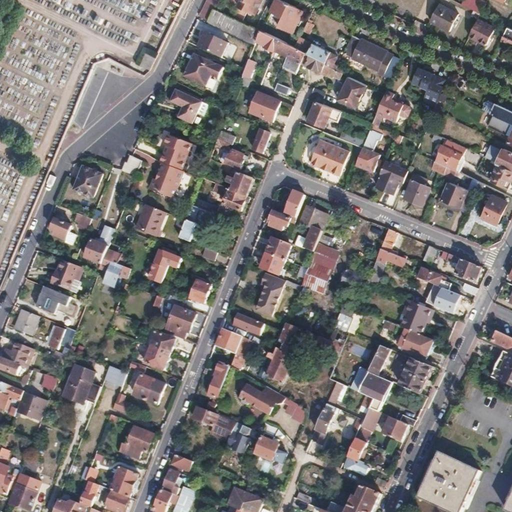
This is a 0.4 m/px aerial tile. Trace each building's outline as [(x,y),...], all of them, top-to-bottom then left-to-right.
[(177,0),(175,6),(181,9),(185,0),(177,0)] [(207,0),(205,4),(215,9),(216,9),(220,0),(207,0)] [(241,0),(244,1),(241,8),(256,16),(263,0),(241,0)] [(281,0),(277,0),(271,13),(283,19),(279,28),(294,35),(304,15),(296,11),(298,8),(281,0)] [(464,0),(462,5),(482,14),(487,4),(479,0),(478,0),(464,0)] [(205,4),(199,17),(209,22),(215,9),(205,4)] [(440,5),(431,22),(451,31),(459,14),(440,5)] [(215,9),(209,22),(221,28),(220,30),(225,33),(226,30),(244,39),(233,63),(246,69),(249,61),(257,41),(261,31),(256,29),(216,9),(215,9)] [(479,19),(470,37),(488,46),(497,28),(479,19)] [(307,22),(305,31),(312,32),(313,23),(307,22)] [(511,29),(508,27),(503,40),(508,43),(509,41),(511,42),(511,29)] [(261,31),(257,41),(267,46),(266,47),(275,51),(280,40),(261,31)] [(206,32),(198,47),(222,58),(230,43),(206,32)] [(354,35),(345,53),(386,73),(394,55),(354,35)] [(300,38),(296,48),(307,53),(326,62),(325,65),(336,71),(338,66),(333,64),(337,57),(331,54),(331,53),(300,38)] [(275,51),(274,53),(276,55),(278,52),(288,57),(293,46),(280,40),(275,51)] [(293,46),(288,57),(284,66),(298,72),(302,63),(307,53),(296,48),(293,46)] [(196,52),(184,75),(208,87),(214,76),(220,78),(226,67),(196,52)] [(307,53),(302,63),(323,73),(323,74),(327,76),(329,73),(340,78),(342,74),(336,71),(325,65),(326,62),(307,53)] [(146,54),(140,67),(150,71),(156,59),(146,54)] [(394,55),(386,73),(394,77),(401,58),(394,55)] [(246,69),(244,75),(249,78),(256,64),(249,61),(246,69)] [(270,63),(263,80),(269,82),(276,66),(270,63)] [(420,67),(413,83),(426,89),(427,93),(424,100),(436,106),(443,90),(447,80),(435,75),(435,74),(420,67)] [(244,75),(240,85),(245,88),(249,78),(244,75)] [(350,77),(339,101),(357,109),(368,86),(350,77)] [(278,83),(275,91),(287,96),(291,88),(278,83)] [(315,88),(311,100),(317,102),(322,89),(316,87),(315,88)] [(386,95),(374,124),(379,127),(384,116),(398,122),(401,115),(407,117),(411,117),(413,112),(411,108),(394,101),(396,94),(388,91),(386,95)] [(177,92),(172,104),(184,109),(179,119),(193,126),(203,104),(177,92)] [(259,93),(251,114),(274,122),(282,102),(259,93)] [(484,109),(492,113),(496,103),(488,100),(484,109)] [(342,112),(318,102),(310,120),(319,124),(326,127),(329,118),(338,122),(342,112)] [(511,110),(496,103),(492,113),(496,115),(503,118),(511,122),(511,110)] [(509,142),(511,143),(511,122),(503,118),(496,115),(490,127),(508,136),(511,137),(509,142)] [(364,147),(357,164),(375,171),(381,155),(373,151),(378,141),(381,141),(383,135),(396,140),(398,134),(379,127),(374,124),(366,142),(364,147)] [(221,132),(218,140),(231,145),(233,146),(236,138),(221,132)] [(262,132),(255,150),(263,154),(271,135),(262,132)] [(344,133),(342,138),(364,147),(366,142),(344,133)] [(164,154),(161,163),(163,164),(182,172),(192,145),(171,136),(167,147),(169,148),(167,155),(164,154)] [(216,145),(210,160),(216,162),(222,147),(229,150),(229,149),(231,145),(218,140),(216,145)] [(313,148),(311,154),(313,159),(311,164),(324,169),(325,167),(329,168),(328,171),(341,176),(351,152),(321,140),(319,144),(313,148)] [(448,167),(460,173),(462,168),(461,163),(464,156),(468,149),(448,140),(445,147),(442,146),(440,150),(440,154),(436,162),(437,162),(448,167)] [(231,145),(229,149),(232,150),(245,155),(247,151),(233,146),(231,145)] [(492,147),(487,158),(500,164),(511,169),(511,153),(505,150),(504,152),(492,147)] [(226,154),(223,163),(241,170),(245,161),(242,161),(245,155),(232,150),(229,155),(226,154)] [(125,163),(122,171),(137,177),(143,161),(131,156),(127,164),(125,163)] [(210,160),(207,167),(216,171),(218,168),(219,163),(216,162),(210,160)] [(383,174),(378,186),(395,194),(399,184),(395,183),(397,180),(405,183),(410,171),(387,161),(382,174),(383,174)] [(437,162),(434,168),(445,174),(448,167),(437,162)] [(219,163),(218,168),(230,172),(232,168),(219,163)] [(157,181),(153,191),(174,199),(184,173),(182,172),(163,164),(160,173),(162,174),(159,181),(157,181)] [(511,169),(500,164),(492,181),(510,189),(511,185),(511,169)] [(84,167),(75,190),(95,198),(104,175),(84,167)] [(448,167),(445,174),(458,180),(461,173),(460,173),(448,167)] [(230,177),(228,183),(235,186),(233,191),(248,197),(255,181),(240,174),(237,180),(230,177)] [(418,175),(415,181),(428,186),(430,180),(418,175)] [(413,180),(406,198),(424,205),(432,187),(428,186),(415,181),(413,180)] [(450,182),(443,200),(468,211),(473,197),(467,195),(469,190),(450,182)] [(217,184),(215,190),(220,192),(224,199),(227,200),(225,205),(242,211),(248,197),(233,191),(217,184)] [(294,196),(286,214),(292,217),(298,219),(306,196),(293,191),(292,195),(294,196)] [(493,196),(483,217),(498,224),(508,203),(493,196)] [(102,197),(97,209),(105,212),(110,200),(102,197)] [(196,198),(193,206),(212,213),(216,215),(219,207),(196,198)] [(148,205),(139,228),(158,236),(167,213),(148,205)] [(184,228),(180,239),(191,243),(196,230),(200,232),(202,227),(206,229),(207,226),(223,232),(227,221),(211,215),(212,213),(193,206),(187,221),(184,228)] [(308,207),(302,223),(314,228),(310,240),(306,250),(315,254),(319,244),(331,216),(308,207)] [(274,212),(271,220),(273,221),(271,226),(283,231),(285,226),(289,227),(291,222),(296,224),(298,219),(292,217),(291,219),(274,212)] [(79,214),(76,221),(90,227),(93,219),(79,214)] [(57,219),(53,230),(57,231),(56,235),(67,240),(70,232),(73,226),(57,219)] [(109,247),(116,231),(105,227),(99,243),(94,241),(87,258),(103,264),(106,256),(108,251),(109,247)] [(390,230),(382,250),(391,253),(399,234),(390,230)] [(67,240),(66,242),(74,245),(78,235),(70,232),(67,240)] [(298,246),(306,250),(310,240),(302,237),(298,246)] [(273,239),(267,253),(286,261),(291,246),(273,239)] [(309,270),(303,286),(325,295),(342,254),(319,244),(315,254),(309,270)] [(431,247),(425,261),(432,263),(436,254),(444,258),(445,256),(449,257),(448,260),(461,266),(458,274),(477,282),(483,268),(431,247)] [(206,249),(203,257),(216,262),(219,253),(206,249)] [(382,250),(377,262),(386,265),(388,260),(404,267),(407,260),(391,253),(382,250)] [(103,264),(101,268),(109,271),(121,276),(129,279),(132,270),(124,266),(119,264),(122,257),(108,251),(106,256),(103,264)] [(122,257),(119,264),(124,266),(129,253),(124,251),(122,257)] [(162,252),(157,264),(168,269),(169,267),(170,265),(179,269),(183,260),(162,252)] [(267,253),(262,268),(280,275),(286,261),(267,253)] [(58,272),(54,283),(72,290),(76,279),(80,281),(85,269),(65,261),(60,273),(58,272)] [(370,279),(368,284),(377,287),(386,265),(377,262),(370,279)] [(414,270),(412,275),(420,279),(438,286),(444,288),(449,290),(452,284),(445,282),(447,279),(423,269),(421,273),(414,270)] [(348,270),(342,284),(356,291),(351,304),(347,303),(342,313),(354,318),(358,309),(368,284),(370,279),(348,270)] [(117,287),(121,276),(109,271),(105,282),(117,287)] [(260,284),(250,308),(264,314),(277,282),(278,280),(259,272),(255,282),(260,284)] [(277,282),(289,286),(300,291),(303,286),(291,282),(279,277),(278,280),(277,282)] [(76,279),(72,290),(78,293),(83,282),(80,281),(76,279)] [(420,279),(417,286),(427,290),(428,288),(435,291),(438,286),(420,279)] [(199,282),(193,298),(205,303),(212,287),(199,282)] [(465,284),(464,288),(465,291),(476,296),(479,289),(465,284)] [(72,298),(46,287),(37,308),(56,315),(58,311),(74,318),(78,308),(70,304),(72,298)] [(444,288),(436,306),(455,314),(463,296),(449,290),(444,288)] [(174,295),(171,302),(184,307),(186,300),(174,295)] [(158,297),(154,307),(159,309),(163,299),(158,297)] [(411,317),(406,328),(412,331),(426,336),(431,324),(433,325),(439,312),(413,301),(408,315),(411,317)] [(176,307),(167,332),(186,340),(188,333),(190,334),(197,315),(176,307)] [(24,310),(16,329),(33,336),(40,317),(24,310)] [(265,324),(239,313),(234,325),(261,335),(265,324)] [(342,313),(331,341),(344,347),(350,332),(348,332),(354,318),(342,313)] [(408,315),(403,327),(406,328),(411,317),(408,315)] [(380,318),(378,323),(384,326),(385,324),(388,325),(389,322),(380,318)] [(394,323),(391,330),(401,334),(403,327),(394,323)] [(271,352),(269,357),(276,360),(269,376),(285,385),(299,352),(291,347),(299,328),(288,324),(285,331),(284,332),(281,341),(286,344),(283,351),(278,348),(275,355),(272,353),(271,352)] [(50,345),(57,328),(54,326),(47,344),(50,345)] [(268,326),(264,335),(277,340),(275,344),(279,346),(281,341),(284,332),(268,326)] [(50,345),(49,347),(59,351),(61,346),(66,348),(63,355),(56,352),(54,358),(64,363),(69,350),(76,332),(65,327),(64,330),(57,328),(50,345)] [(225,329),(218,347),(237,354),(244,336),(238,334),(225,329)] [(404,335),(399,346),(404,348),(404,350),(427,359),(435,340),(426,336),(412,331),(409,337),(404,335)] [(159,332),(153,348),(171,355),(174,346),(173,346),(176,339),(159,332)] [(511,338),(499,332),(494,342),(511,350),(511,338)] [(310,337),(307,345),(312,347),(317,336),(311,333),(310,337)] [(232,366),(231,367),(240,372),(253,342),(244,336),(237,354),(232,366)] [(317,336),(312,347),(332,355),(328,365),(335,368),(344,347),(331,341),(317,336)] [(0,357),(0,368),(18,376),(22,367),(33,371),(41,373),(45,359),(34,355),(36,351),(12,341),(4,359),(0,357)] [(382,346),(369,372),(374,375),(378,376),(392,349),(382,346)] [(262,347),(260,354),(268,358),(269,357),(271,352),(262,347)] [(153,348),(146,363),(164,370),(167,363),(168,363),(171,355),(153,348)] [(399,352),(396,358),(405,362),(407,356),(399,352)] [(497,369),(493,378),(511,386),(511,354),(505,352),(501,361),(505,363),(501,371),(497,369)] [(414,358),(401,386),(423,395),(435,367),(414,358)] [(119,399),(116,409),(129,414),(133,404),(123,400),(136,369),(145,373),(147,367),(133,361),(128,373),(122,387),(118,398),(119,399)] [(213,398),(209,409),(214,411),(230,372),(228,371),(229,367),(228,367),(226,366),(221,364),(215,378),(217,379),(210,397),(213,398)] [(110,366),(102,387),(112,390),(114,384),(122,387),(128,373),(110,366)] [(76,367),(65,396),(84,404),(87,398),(97,401),(102,388),(92,384),(96,375),(76,367)] [(250,370),(247,375),(256,381),(259,376),(250,370)] [(334,371),(330,379),(337,382),(341,384),(342,384),(346,376),(334,371)] [(26,373),(22,383),(27,385),(31,376),(26,373)] [(48,375),(43,390),(52,394),(58,378),(48,375)] [(374,375),(366,395),(366,396),(374,399),(371,408),(379,412),(392,382),(378,376),(374,375)] [(144,376),(136,395),(161,405),(168,385),(144,376)] [(0,381),(0,407),(5,409),(7,404),(10,405),(12,402),(9,401),(11,396),(17,399),(10,415),(15,417),(16,413),(24,393),(25,391),(0,381)] [(333,393),(329,405),(334,407),(338,396),(336,395),(341,384),(337,382),(332,393),(333,393)] [(249,385),(242,398),(244,403),(249,406),(252,405),(272,416),(277,408),(276,408),(278,404),(281,405),(284,404),(288,398),(268,387),(264,394),(249,385)] [(24,393),(16,413),(41,423),(41,422),(49,403),(24,393)] [(365,428),(360,439),(368,443),(381,413),(379,412),(371,408),(374,399),(366,396),(361,409),(369,412),(363,427),(365,428)] [(288,398),(284,404),(296,410),(299,405),(288,398)] [(328,404),(316,429),(327,434),(338,409),(334,407),(329,405),(328,404)] [(296,410),(292,417),(305,425),(308,416),(306,410),(304,407),(299,405),(296,410)] [(199,408),(195,419),(215,426),(212,434),(229,441),(233,432),(238,423),(219,414),(219,416),(199,408)] [(112,415),(110,420),(118,424),(121,418),(112,415)] [(404,415),(401,422),(409,425),(413,428),(417,421),(404,415)] [(391,417),(384,433),(402,441),(409,425),(401,422),(391,417)] [(229,441),(227,446),(245,453),(251,439),(247,437),(248,435),(256,439),(259,433),(238,423),(233,432),(229,441)] [(125,444),(121,453),(141,461),(144,452),(148,453),(155,436),(135,428),(128,446),(125,444)] [(267,432),(258,453),(274,460),(281,444),(274,441),(275,436),(267,432)] [(358,438),(350,455),(360,460),(362,455),(365,457),(368,450),(365,449),(368,443),(360,439),(358,438)] [(3,448),(0,455),(0,492),(7,495),(10,489),(14,490),(17,484),(20,476),(17,475),(19,471),(5,465),(11,451),(3,448)] [(441,453),(419,499),(446,511),(463,511),(483,472),(441,453)] [(176,455),(172,465),(190,472),(194,462),(176,455)] [(350,455),(346,466),(367,476),(368,474),(370,468),(364,465),(366,462),(360,460),(350,455)] [(18,485),(11,503),(31,511),(38,493),(24,487),(30,470),(36,472),(39,463),(27,458),(20,476),(17,484),(18,485)] [(87,466),(83,478),(87,480),(91,469),(91,468),(87,466)] [(123,468),(114,491),(131,498),(140,475),(123,468)] [(91,469),(87,480),(91,482),(93,482),(97,471),(91,469)] [(171,471),(164,490),(177,495),(180,489),(183,480),(179,478),(180,475),(171,471)] [(367,476),(366,480),(385,488),(387,483),(368,474),(367,476)] [(91,482),(83,503),(92,506),(100,485),(93,482),(91,482)] [(332,502),(328,511),(329,511),(374,511),(382,494),(364,486),(359,498),(352,495),(346,508),(332,502)] [(178,502),(174,511),(187,511),(196,492),(184,487),(183,490),(180,497),(178,502)] [(238,488),(231,506),(245,511),(262,511),(268,500),(238,488)] [(164,490),(156,511),(158,511),(166,511),(172,499),(178,502),(180,497),(177,495),(164,490)] [(113,491),(107,507),(118,511),(124,511),(131,498),(114,491),(113,491)] [(300,493),(297,499),(313,505),(315,499),(300,493)] [(61,501),(57,511),(74,511),(77,504),(74,503),(71,502),(67,504),(61,501)] [(74,511),(85,511),(88,506),(78,502),(77,504),(74,511)]
